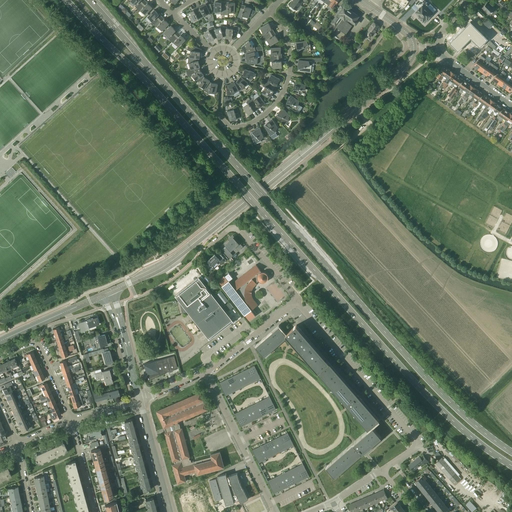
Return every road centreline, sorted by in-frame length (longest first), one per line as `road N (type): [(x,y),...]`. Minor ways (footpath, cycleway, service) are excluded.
road 1 (secondary): [(66,0),(438,407),(511,466)]
road 2 (secondary): [(511,452),(449,402),(89,0)]
road 3 (tertiary): [(106,293),(190,246),(383,84),(413,48)]
road 4 (residential): [(393,462),(417,441),(296,301)]
road 5 (residential): [(269,11),(284,32),(290,63),(276,103),(262,117),(229,126),(220,116),(222,74)]
road 6 (residential): [(296,301),(233,227),(205,250)]
